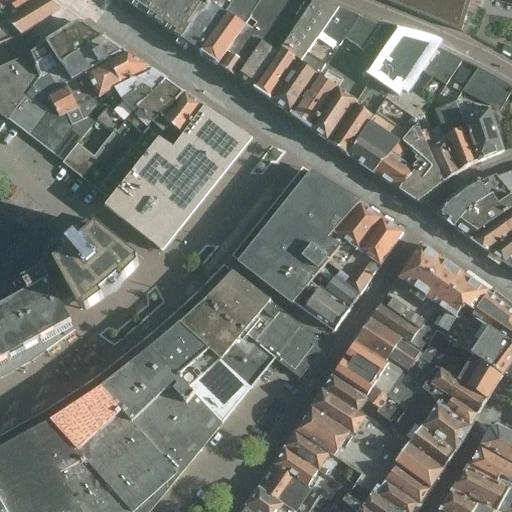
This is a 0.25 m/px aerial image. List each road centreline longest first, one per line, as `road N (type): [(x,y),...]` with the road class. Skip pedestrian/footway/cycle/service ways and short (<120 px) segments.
road 1 (residential): [(233,511),(420,225)]
road 2 (residential): [(348,0),(511,73)]
road 3 (residential): [(0,161),(62,212),(26,260),(0,275)]
